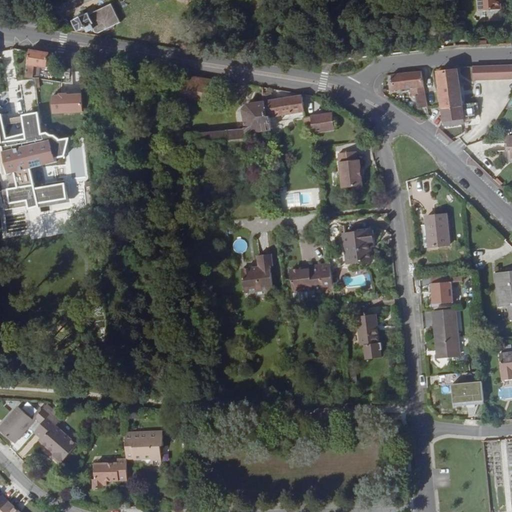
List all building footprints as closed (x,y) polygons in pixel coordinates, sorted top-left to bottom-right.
[(498,11),(497,0),(476,0),(477,12),(498,11)] [(93,13),(78,20),(71,23),(76,33),(91,26),(95,24),(97,29),(113,21),(107,8),(99,11),(98,11),(93,13)] [(76,17),(78,20),(93,13),(91,10),(76,17)] [(95,24),(91,26),(96,36),(99,34),(97,29),(95,24)] [(48,52),(28,49),(25,65),(46,68),(48,52)] [(511,64),(472,65),(472,80),(511,79),(511,64)] [(458,69),(437,72),(444,121),(445,121),(445,126),(463,124),(463,119),(466,118),(476,117),(474,103),(463,104),(458,69)] [(422,72),(386,76),(384,82),(389,81),(390,91),(411,88),(412,97),(416,96),(418,109),(428,107),(424,87),(422,72)] [(222,81),(178,74),(175,97),(219,104),(222,81)] [(80,93),(50,95),(51,114),(81,113),(80,93)] [(302,95),(265,101),(266,116),(270,116),(270,118),(305,112),(302,95)] [(180,136),(168,137),(169,149),(176,148),(181,148),(182,155),(194,154),(250,148),(248,134),(272,131),(272,129),(271,123),(270,118),(270,116),(266,116),(265,101),(264,101),(246,105),(243,110),(246,129),(230,131),(213,132),(192,135),(180,136)] [(0,135),(0,192),(2,192),(5,210),(26,206),(27,210),(38,207),(38,204),(66,200),(64,183),(34,187),(30,169),(55,163),(54,159),(64,157),(68,137),(59,138),(53,134),(50,134),(46,132),(41,133),(38,111),(23,114),(25,139),(1,141),(0,135)] [(1,113),(0,113),(0,141),(1,141),(25,139),(25,133),(5,138),(1,113)] [(333,113),(311,116),(313,133),(314,133),(335,130),(333,113)] [(357,151),(339,153),(340,162),(343,188),(363,186),(360,160),(358,160),(357,151)] [(423,197),(427,208),(432,206),(429,195),(423,197)] [(447,214),(426,216),(429,247),(450,245),(447,214)] [(373,230),(344,234),(348,264),(373,261),(371,247),(375,246),(373,230)] [(272,254),(258,256),(259,267),(258,268),(258,270),(253,270),(253,268),(242,270),(245,293),(274,290),(271,266),(273,266),(272,254)] [(302,269),(291,270),(294,292),(324,289),(321,266),(310,268),(310,270),(305,270),(302,269)] [(511,271),(497,274),(500,306),(509,305),(511,305),(511,271)] [(430,283),(431,304),(453,303),(452,282),(430,283)] [(456,310),(434,312),(438,358),(460,356),(456,310)] [(377,314),(357,317),(361,345),(380,343),(377,314)] [(511,351),(500,353),(503,380),(511,379),(511,351)] [(482,382),(451,383),(452,405),(483,404),(482,382)] [(54,411),(47,405),(34,419),(36,420),(41,425),(54,411)] [(35,421),(19,406),(0,427),(0,430),(15,444),(29,428),(35,421)] [(62,419),(54,411),(41,425),(35,432),(42,439),(40,442),(54,454),(53,455),(61,463),(62,462),(63,462),(78,445),(56,426),(62,419)] [(366,416),(351,417),(351,424),(367,424),(366,416)] [(41,425),(36,420),(35,421),(29,428),(35,432),(41,425)] [(163,431),(126,433),(127,459),(127,460),(151,459),(151,461),(162,460),(161,446),(164,445),(163,431)] [(118,463),(95,463),(95,479),(93,479),(93,489),(104,489),(104,485),(106,485),(106,481),(128,481),(127,460),(127,459),(118,459),(118,463)] [(1,497),(0,496),(0,510),(9,501),(2,496),(1,497)] [(19,511),(20,511),(9,501),(0,510),(0,511),(19,511)]
